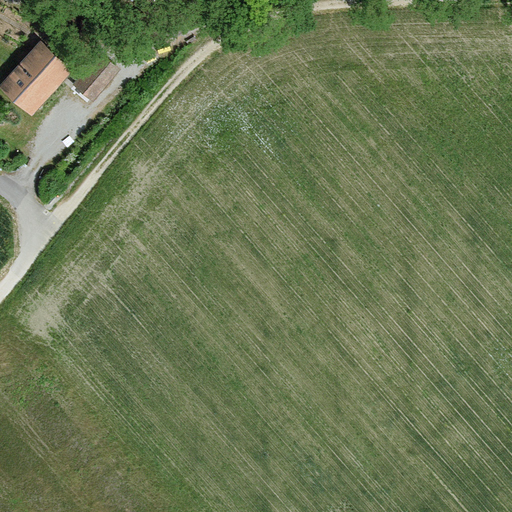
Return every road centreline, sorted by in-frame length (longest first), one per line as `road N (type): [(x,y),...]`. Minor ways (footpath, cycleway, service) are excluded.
road 1 (track): [(374,0),(283,7),(202,50),(51,226)]
road 2 (unclassified): [(17,272),(51,226),(0,182)]
